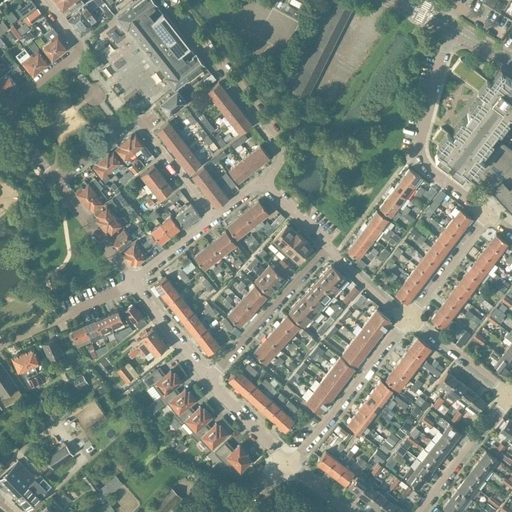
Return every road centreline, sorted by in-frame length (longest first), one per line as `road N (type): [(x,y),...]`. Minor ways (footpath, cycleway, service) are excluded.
road 1 (residential): [(260,180),(276,166),(280,147),(172,0)]
road 2 (residential): [(211,217),(136,120),(54,177)]
road 3 (residential): [(483,216),(420,163),(452,29)]
road 4 (residential): [(406,317),(286,465)]
road 5 (residential): [(208,380),(328,247)]
road 6 (residential): [(0,112),(77,49),(44,0)]
road 7 (residential): [(418,511),(508,393)]
road 8 (residential): [(131,280),(54,177)]
road 9 (residential): [(406,317),(508,393)]
road 10 (residential): [(406,317),(483,216)]
road 11 (residential): [(208,380),(131,280)]
